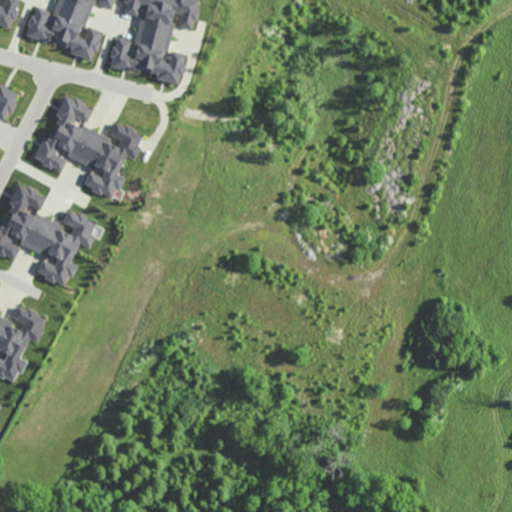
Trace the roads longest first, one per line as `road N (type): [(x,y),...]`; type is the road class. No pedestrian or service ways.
road 1 (residential): [(0,52),(141,89)]
road 2 (residential): [(55,67),(0,174)]
